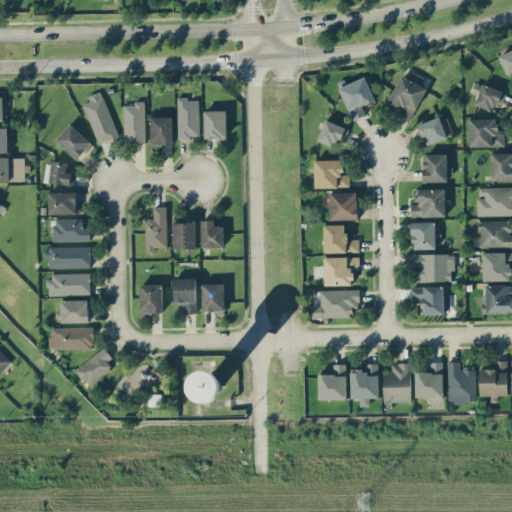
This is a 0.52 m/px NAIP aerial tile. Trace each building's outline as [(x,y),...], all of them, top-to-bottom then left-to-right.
[(511,73),(511,49),(499,54),(507,75),(511,73)] [(427,88),(420,84),(424,77),(412,70),(408,78),(402,74),(387,102),(412,116),(427,88)] [(353,120),(366,114),(362,105),(375,99),(365,75),(339,87),(353,120)] [(501,89),(474,81),(471,92),(478,94),(475,105),(494,111),(501,89)] [(81,100),(99,142),(119,134),(102,92),(81,100)] [(199,136),(199,99),(187,99),(187,96),(177,96),(178,136),(199,136)] [(123,104),(124,142),(145,142),(145,100),(135,100),(135,104),(123,104)] [(204,110),(205,139),(227,138),(226,110),(204,110)] [(453,134),(446,114),(418,125),(425,144),(453,134)] [(150,116),(151,145),(173,144),(172,116),(150,116)] [(504,145),(504,132),(498,132),(498,118),(469,118),(470,146),(504,145)] [(348,128),(325,119),(317,140),(334,146),(337,138),(344,141),(348,128)] [(76,158),(91,142),(70,123),(56,139),(76,158)] [(0,152),(8,152),(7,127),(0,126),(0,152)] [(511,179),(511,151),(491,152),(492,180),(511,179)] [(424,181),(450,181),(450,166),(447,166),(447,153),(424,154),(424,181)] [(24,157),(0,156),(0,181),(24,181),(24,169),(24,157)] [(315,187),(349,186),(349,174),(343,174),(342,159),(314,159),(315,187)] [(74,172),(67,171),(67,161),(51,160),(51,172),(48,172),(47,182),(73,184),(74,172)] [(477,196),(478,215),(511,214),(511,186),(479,187),(479,196),(477,196)] [(416,188),(416,204),(411,204),(411,216),(446,216),(445,187),(416,188)] [(49,214),(76,213),(76,191),(49,191),(49,214)] [(331,219),(358,219),(357,191),(330,192),(331,219)] [(167,246),(166,206),(153,206),(153,218),(145,219),(145,252),(153,252),(153,246),(167,246)] [(90,239),(90,227),(83,227),(83,218),(53,218),(54,240),(90,239)] [(201,219),(202,247),(224,246),(224,225),(214,225),(214,219),(201,219)] [(511,246),(511,233),(511,234),(511,219),(479,220),(479,247),(511,246)] [(172,222),(173,248),(196,247),(195,221),(172,222)] [(435,221),(412,221),(413,249),(436,248),(435,221)] [(324,224),(324,252),(359,251),(359,238),(346,239),(346,224),(324,224)] [(90,246),(46,245),(46,257),(49,257),(49,267),(90,268),(90,246)] [(483,280),(511,279),(511,265),(511,264),(511,251),(482,252),(483,280)] [(454,254),(412,253),(412,266),(418,266),(418,280),(453,281),(454,254)] [(359,256),(324,256),(325,284),(353,284),(353,268),(359,268),(359,256)] [(91,272),(49,272),(49,295),(91,294),(91,272)] [(174,277),(174,304),(183,304),(183,312),(196,313),(196,278),(174,277)] [(224,282),(202,283),(203,311),(225,310),(224,282)] [(162,283),(140,284),(141,312),(163,312),(162,283)] [(511,312),(511,284),(487,284),(487,294),(482,294),(482,312),(511,312)] [(449,286),(412,286),(412,299),(422,299),(422,313),(449,313),(449,286)] [(359,289),(320,289),(321,304),(312,305),(312,317),(353,316),(352,307),(360,307),(359,289)] [(89,299),(61,299),(61,322),(89,322),(89,299)] [(93,326),(50,327),(50,349),(93,348),(93,326)] [(75,369),(89,386),(112,368),(106,361),(112,357),(104,346),(75,369)] [(0,349),(0,372),(11,361),(0,349)] [(479,368),(480,395),(508,395),(507,360),(493,360),(494,368),(479,368)] [(443,396),(443,361),(430,361),(430,371),(415,371),(416,396),(443,396)] [(447,361),(448,402),(476,402),(475,367),(460,367),(460,361),(447,361)] [(379,397),(378,362),(365,363),(365,368),(350,368),(351,398),(360,398),(360,405),(370,405),(370,397),(379,397)] [(318,373),(319,399),(346,398),(346,363),(333,363),(333,373),(318,373)] [(411,363),(391,363),(392,371),(383,371),(384,403),(391,403),(391,401),(411,401),(411,363)] [(196,372),(199,401),(227,398),(224,369),(196,372)]
